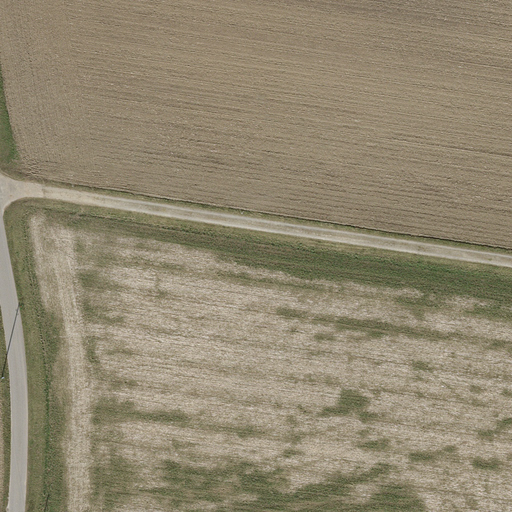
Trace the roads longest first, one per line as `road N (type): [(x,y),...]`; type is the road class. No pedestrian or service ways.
road 1 (track): [(0,190),(511,265)]
road 2 (track): [(16,511),(16,327),(0,241)]
